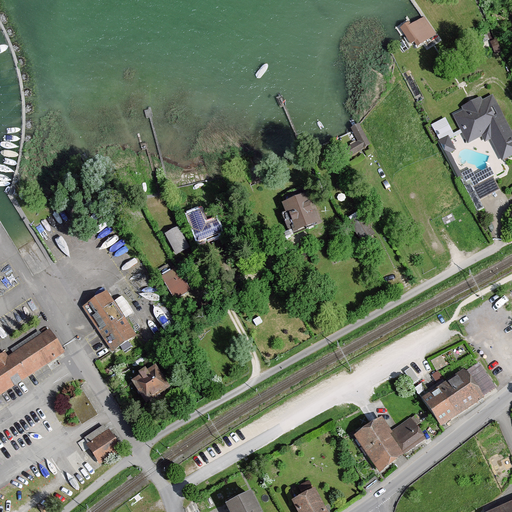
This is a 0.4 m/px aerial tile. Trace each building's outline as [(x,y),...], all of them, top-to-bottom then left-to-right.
[(402,31),(419,51),(436,37),(421,19),(412,27),(409,25),(402,31)] [(511,136),(491,99),(454,119),(469,147),(485,138),(501,166),(511,159),(511,136)] [(432,125),(439,141),(454,135),(447,119),(432,125)] [(345,154),(351,163),(371,150),(358,130),(351,135),(358,146),(345,154)] [(286,210),(296,238),(320,230),(310,201),(286,210)] [(189,221),(200,246),(224,236),(218,222),(208,226),(203,215),(189,221)] [(191,251),(179,230),(166,237),(178,258),(191,251)] [(164,281),(177,304),(198,292),(185,269),(164,281)] [(82,309),(114,354),(137,338),(105,293),(82,309)] [(0,397),(64,356),(49,333),(8,360),(4,355),(0,357),(0,397)] [(132,385),(147,407),(171,391),(157,369),(132,385)] [(425,403),(444,429),(487,397),(468,372),(425,403)] [(87,399),(81,388),(66,396),(80,418),(94,409),(87,399)] [(356,440),(380,475),(427,442),(410,419),(391,432),(383,421),(356,440)] [(88,448),(100,465),(121,451),(110,434),(88,448)] [(295,504),(298,511),(327,511),(318,492),(295,504)] [(231,506),(233,511),(264,511),(257,495),(231,506)]
